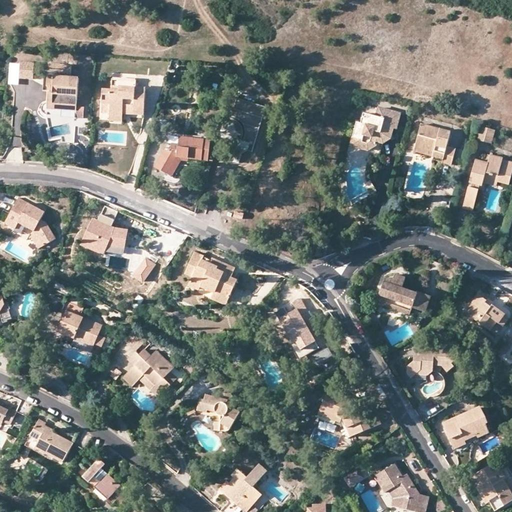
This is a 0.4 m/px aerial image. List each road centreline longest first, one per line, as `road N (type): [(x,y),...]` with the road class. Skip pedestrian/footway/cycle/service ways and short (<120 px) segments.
road 1 (residential): [(329,284),(86,180),(0,170)]
road 2 (track): [(197,0),(274,104),(257,158),(232,168),(204,232)]
road 3 (residential): [(465,511),(329,284)]
road 4 (residential): [(203,511),(89,425),(0,379)]
road 5 (residential): [(511,282),(420,239),(366,253),(329,284)]
